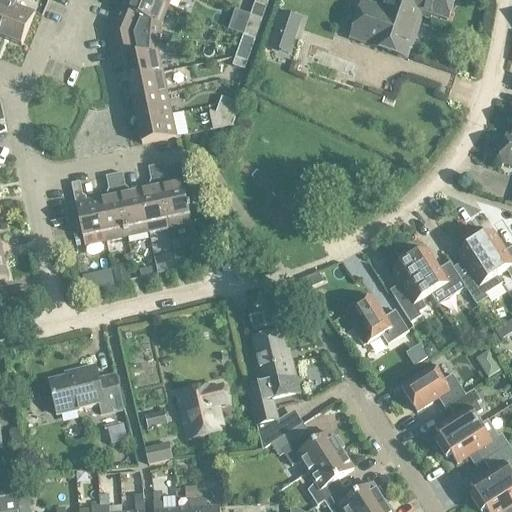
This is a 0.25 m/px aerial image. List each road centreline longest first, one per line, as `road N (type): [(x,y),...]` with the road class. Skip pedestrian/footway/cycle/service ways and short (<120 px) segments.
road 1 (residential): [(60,323),(287,275),(343,255),(390,224),(468,137),(498,59),(508,0)]
road 2 (residential): [(31,180),(178,151)]
road 3 (residential): [(60,323),(31,180)]
road 4 (residential): [(434,511),(359,395)]
